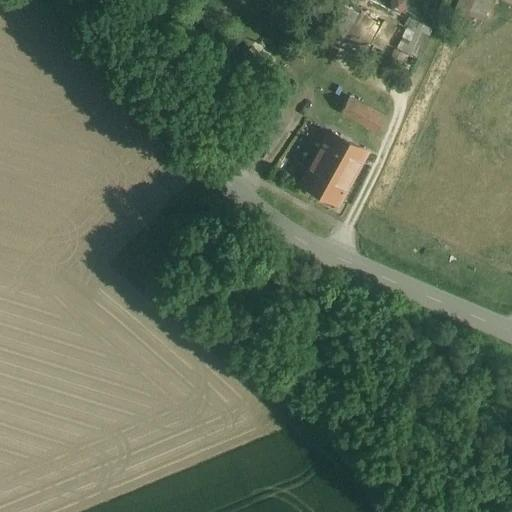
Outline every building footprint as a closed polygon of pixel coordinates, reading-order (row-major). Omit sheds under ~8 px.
[(388,15),(360,2),(354,0),(345,0),(339,16),(380,34),(388,15)] [(491,0),(459,0),(457,4),(464,7),(484,16),(491,0)] [(406,8),(382,63),(397,70),(406,50),(414,53),(424,30),(428,32),(433,21),(415,12),(406,8)] [(383,110),(347,94),(338,113),(375,129),(383,110)] [(366,150),(330,131),(302,183),(337,202),(366,150)]
